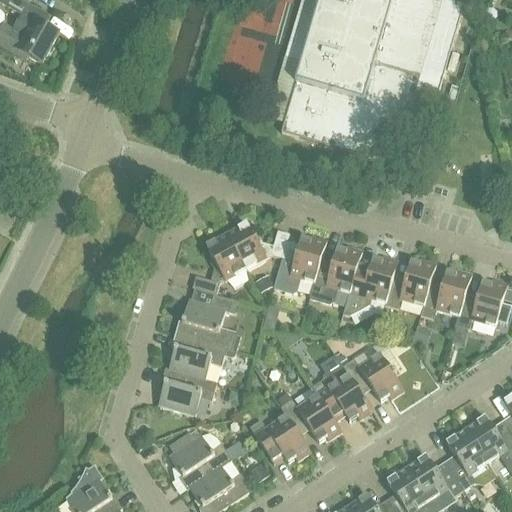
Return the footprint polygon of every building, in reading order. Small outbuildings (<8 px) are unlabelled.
[(0,0),(0,5),(19,16),(25,5),(25,4),(17,0),(0,0)] [(320,0),(305,54),(282,135),(347,154),(396,168),(404,140),(414,143),(425,106),(426,102),(436,105),(457,32),(449,30),(436,26),(443,0),(320,0)] [(43,66),(60,36),(38,23),(37,25),(23,17),(14,33),(4,28),(0,35),(0,47),(18,58),(21,54),(43,66)] [(373,192),(363,189),(360,199),(370,202),(373,192)] [(247,226),(226,237),(246,273),(267,261),(271,258),(282,261),(283,261),(290,237),(278,234),(274,249),(263,245),(259,248),(247,226)] [(246,273),(226,237),(206,248),(218,270),(214,273),(211,283),(196,279),(193,291),(214,297),(217,298),(220,286),(225,283),(226,284),(246,273)] [(294,265),(283,261),(282,261),(274,291),(285,294),(293,296),(296,294),(299,282),(314,286),(319,271),(327,244),(312,239),(311,243),(301,240),(294,265)] [(319,271),(314,286),(310,300),(322,304),(329,306),(333,304),(336,292),(350,296),(354,281),(355,282),(363,254),(348,250),(347,253),(338,250),(331,274),(319,271)] [(354,281),(350,296),(343,317),(350,319),(370,308),(372,303),(385,307),(392,284),(393,284),(399,264),(383,260),(382,263),(373,261),(366,285),(355,282),(354,281)] [(392,284),(385,307),(385,308),(398,312),(401,303),(423,309),(428,294),(429,295),(437,267),(421,263),(420,266),(411,263),(404,288),(393,284),(392,284)] [(428,294),(423,309),(421,319),(434,323),(437,313),(459,320),(464,305),(472,277),(457,273),(456,276),(447,274),(440,298),(429,295),(428,294)] [(268,279),(256,285),(261,294),(273,288),(268,279)] [(464,305),(459,320),(456,329),(470,333),(472,324),(496,330),(508,288),(493,283),(492,287),(483,284),(476,308),(464,305)] [(239,304),(217,298),(214,297),(210,309),(189,303),(183,324),(179,324),(175,337),(237,355),(241,339),(236,338),(237,335),(221,331),(226,314),(235,317),(239,304)] [(175,352),(169,372),(206,383),(210,367),(222,370),(225,359),(231,361),(233,361),(234,361),(234,360),(235,359),(236,359),(237,355),(175,337),(172,351),(175,352)] [(357,391),(357,390),(367,384),(381,405),(389,400),(391,403),(404,394),(380,357),(360,370),(354,362),(343,370),(357,391)] [(357,391),(343,370),(323,383),(323,382),(311,390),(317,398),(326,411),(336,404),(350,425),(358,420),(360,423),(373,414),(357,390),(357,391)] [(169,372),(166,371),(161,385),(165,386),(159,408),(195,419),(200,401),(212,405),(217,386),(206,383),(169,372)] [(243,396),(230,393),(227,406),(240,408),(243,396)] [(326,411),(317,398),(297,411),(292,403),(280,410),(286,419),(294,431),(295,431),(305,424),(319,445),(327,441),(329,443),(342,435),(326,411)] [(294,431),(286,419),(266,431),(261,423),(250,430),(274,467),(284,460),(288,466),(296,461),(298,464),(311,455),(295,431),(294,431)] [(511,438),(509,434),(499,441),(485,420),(466,432),(488,467),(488,466),(507,454),(511,461),(511,438)] [(488,467),(466,432),(446,445),(460,466),(450,473),(464,494),(476,486),(484,487),(497,479),(488,466),(488,467)] [(222,470),(232,464),(222,447),(212,454),(202,439),(194,444),(190,436),(170,449),(175,457),(170,460),(182,479),(179,481),(187,493),(190,491),(222,470)] [(426,458),(407,471),(433,511),(444,511),(456,504),(454,501),(464,494),(450,473),(440,479),(426,458)] [(122,511),(123,511),(115,499),(112,501),(100,483),(102,481),(94,470),(89,473),(87,472),(87,471),(86,471),(84,476),(81,481),(78,486),(75,491),(71,495),(74,499),(67,504),(72,511),(122,511)] [(231,484),(222,470),(190,491),(202,509),(199,511),(224,511),(252,494),(241,477),(231,484)] [(433,511),(407,471),(387,484),(401,505),(391,511),(390,511),(433,511)] [(376,511),(367,497),(347,510),(348,511),(390,511),(391,511),(390,511),(376,511)]
